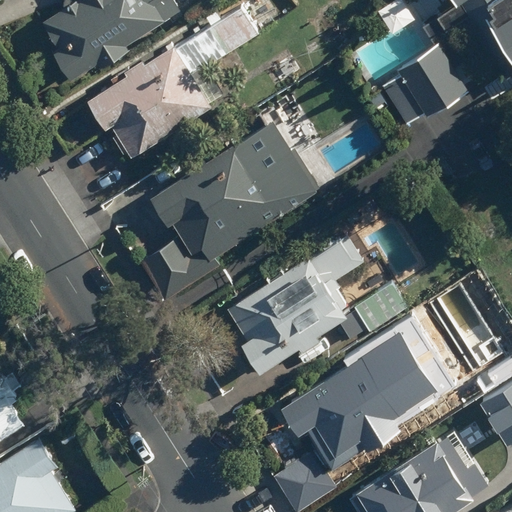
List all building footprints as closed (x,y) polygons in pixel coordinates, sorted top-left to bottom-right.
[(50,44),(70,75),(95,59),(98,64),(131,44),(127,39),(181,5),(178,0),(68,0),(42,17),(57,40),(50,44)] [(126,158),(131,155),(222,93),(209,74),(197,82),(193,75),(280,16),(269,0),(239,0),(219,14),(215,7),(203,15),(208,23),(174,46),(172,44),(147,61),(141,53),(109,75),(112,79),(85,98),(126,158)] [(436,40),(425,23),(436,16),(425,0),(400,0),(381,12),(391,28),(351,54),(372,88),(378,83),(403,123),(423,110),(426,114),(469,87),(439,39),(436,40)] [(511,0),(452,0),(455,3),(437,15),(445,28),(476,7),(511,61),(511,0)] [(137,259),(163,298),(221,260),(217,254),(322,186),(294,143),(289,146),(271,118),(231,143),(228,138),(146,191),(169,225),(173,222),(179,232),(137,259)] [(348,312),(343,305),(351,300),(336,279),(366,258),(346,230),(308,257),(304,250),(227,305),(247,333),(238,339),(261,371),(298,345),(302,350),(321,336),(319,333),(340,318),(348,312)] [(340,318),(353,336),(367,325),(370,329),(411,300),(395,279),(348,312),(340,318)] [(442,394),(447,370),(413,317),(275,408),(294,436),(305,429),(314,442),(316,445),(330,467),(332,466),(363,445),(366,449),(403,425),(400,421),(442,394)] [(0,453),(35,431),(13,398),(22,392),(5,367),(0,369),(0,453)] [(511,373),(477,396),(506,441),(511,437),(511,373)] [(446,511),(492,484),(454,425),(347,492),(359,511),(446,511)] [(0,511),(65,511),(76,505),(51,467),(59,462),(40,434),(0,459),(0,511)] [(298,511),(341,484),(330,467),(316,445),(273,473),(298,511)]
